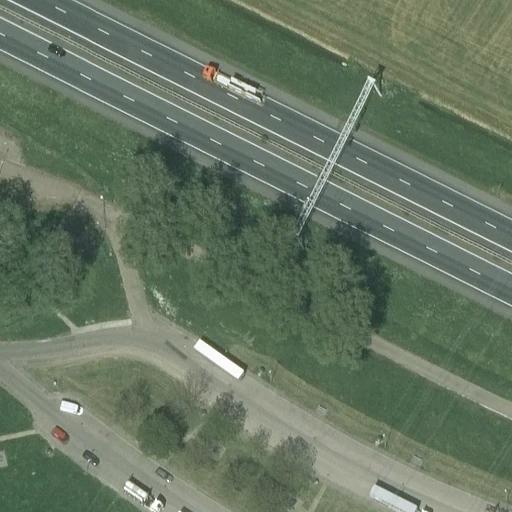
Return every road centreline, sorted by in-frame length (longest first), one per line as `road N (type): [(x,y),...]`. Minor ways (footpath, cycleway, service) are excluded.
road 1 (motorway): [(0,38),(511,292)]
road 2 (motorway): [(511,237),(37,0)]
road 3 (motorway): [(0,233),(89,369),(155,511)]
